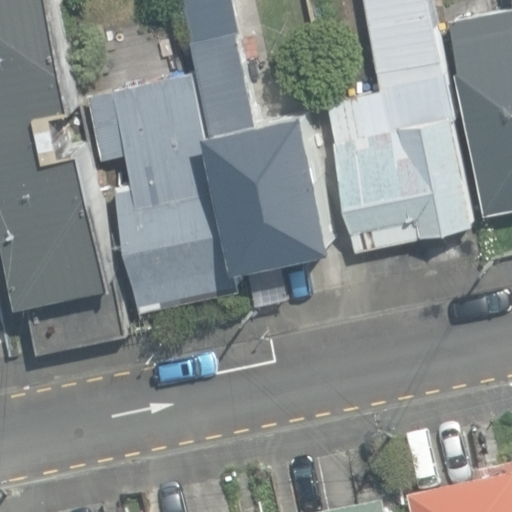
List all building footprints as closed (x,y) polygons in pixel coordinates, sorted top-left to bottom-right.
[(0,0),(0,179),(37,349),(132,328),(91,140),(73,144),(64,103),(82,99),(60,0),(0,0)] [(101,25),(93,0),(75,0),(85,30),(101,25)] [(282,255),(349,242),(321,102),(258,115),(234,0),(186,0),(214,126),(245,258),(253,298),(289,291),(282,255)] [(333,91),(362,243),(479,221),(441,21),(437,0),(371,0),(384,66),(379,67),(382,82),(333,91)] [(459,65),(489,209),(511,204),(511,2),(454,14),(464,64),(459,65)] [(117,183),(142,308),(245,287),(195,69),(94,93),(106,155),(130,150),(136,179),(117,183)] [(511,511),(511,465),(484,471),(488,487),(477,484),(443,492),(443,496),(421,501),(423,511),(511,511)]
